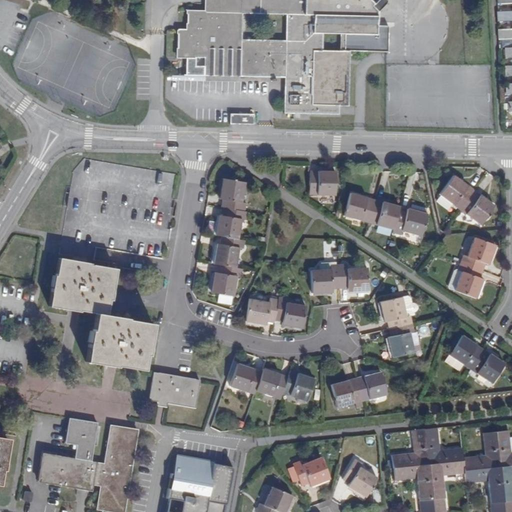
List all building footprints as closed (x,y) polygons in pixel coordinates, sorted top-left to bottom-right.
[(204,0),(204,13),(200,13),(183,13),(182,30),(172,30),(171,57),(194,58),(194,52),(199,53),(198,58),(197,76),(279,78),(278,115),(332,116),(332,107),(340,108),(341,53),(337,53),(332,53),(315,53),(316,35),(332,35),(338,35),(369,36),(369,13),(363,6),(365,4),(361,1),(361,0),(204,0)] [(511,0),(497,0),(498,6),(510,5),(511,12),(511,11),(511,0)] [(121,5),(121,15),(138,15),(138,6),(121,5)] [(511,30),(511,11),(511,12),(498,12),(499,24),(511,23),(511,30)] [(138,29),(138,15),(121,15),(121,28),(138,29)] [(511,30),(499,31),(499,42),(511,41),(511,30)] [(247,126),(247,117),(224,117),(224,125),(247,126)] [(335,172),(309,172),(309,195),(335,196),(335,172)] [(460,210),(474,191),(453,176),(439,194),(460,210)] [(223,209),(243,212),(244,204),(240,204),(243,184),(222,180),(218,200),(222,201),(220,209),(223,209)] [(494,206),(474,191),(460,210),(480,225),(494,206)] [(368,223),(375,201),(350,194),(344,217),(368,223)] [(399,207),(375,201),(368,223),(393,229),(399,210),(399,207)] [(215,237),(221,238),(237,240),(240,220),(244,221),(245,212),(243,212),(223,209),(222,217),(218,216),(215,237)] [(399,210),(393,229),(393,232),(400,234),(401,230),(421,235),(426,215),(407,209),(406,212),(399,210)] [(237,240),(221,238),(219,246),(217,246),(215,253),(207,252),(205,260),(208,264),(220,266),(235,268),(238,250),(242,251),(244,242),(237,240)] [(461,265),(482,273),(486,264),(488,265),(494,247),(474,239),(467,257),(464,256),(461,265)] [(76,264),(61,262),(58,278),(55,277),(55,279),(52,279),(51,289),(53,289),(52,297),(54,298),(53,310),(67,313),(67,315),(78,317),(79,313),(95,316),(98,316),(96,332),(93,331),(92,333),(91,333),(89,344),(90,344),(89,352),(93,353),(91,364),(105,366),(105,369),(116,371),(116,368),(140,372),(142,364),(145,364),(146,358),(147,359),(149,350),(146,349),(147,341),(150,341),(153,327),(128,322),(128,321),(124,320),(124,319),(115,318),(115,319),(106,317),(103,317),(104,309),(107,309),(108,303),(110,304),(111,296),(108,295),(109,287),(113,287),(116,271),(108,270),(90,268),(90,266),(86,265),(86,264),(76,262),(76,264)] [(332,290),(340,289),(338,266),(338,263),(320,265),(319,269),(319,271),(310,272),(312,294),(332,293),(332,290)] [(338,266),(340,289),(348,288),(348,292),(368,290),(365,268),(346,269),(345,265),(338,266)] [(480,280),(482,273),(461,265),(458,271),(457,271),(454,272),(448,289),(450,291),(476,300),(483,281),(480,280)] [(242,270),(235,268),(220,266),(217,275),(214,275),(211,294),(218,296),(217,303),(229,305),(231,299),(232,299),(236,278),(240,279),(242,270)] [(389,330),(412,325),(410,316),(414,315),(414,313),(417,311),(416,305),(414,303),(411,303),(410,298),(407,296),(379,303),(384,322),(387,322),(389,330)] [(278,298),(277,300),(274,321),(282,322),(281,325),(301,329),(305,306),(285,303),(286,299),(278,298)] [(273,325),(274,321),(277,300),(269,299),(268,303),(249,300),(245,321),(273,325)] [(413,333),(412,325),(389,330),(391,337),(387,338),(392,358),(414,353),(409,333),(413,333)] [(471,369),(485,350),(463,335),(446,361),(459,370),(463,364),(471,369)] [(506,364),(485,350),(471,369),(493,384),(506,364)] [(255,394),(256,391),(262,373),(238,365),(231,386),(255,394)] [(263,369),(262,373),(256,391),(280,399),(282,393),(287,378),(263,369)] [(193,408),(199,379),(153,372),(148,401),(157,402),(156,408),(166,409),(167,404),(193,408)] [(289,372),(287,378),(282,393),(306,402),(314,380),(289,372)] [(379,373),(356,379),(362,401),(385,394),(379,373)] [(362,401),(356,379),(332,386),(338,408),(362,401)] [(99,488),(95,510),(105,511),(124,511),(138,431),(109,426),(103,465),(90,463),(97,425),(69,420),(65,445),(76,447),(74,461),(42,456),(37,485),(92,494),(93,487),(99,488)] [(426,430),(430,465),(465,462),(464,459),(463,449),(441,452),(438,429),(426,430)] [(394,456),(395,469),(430,465),(426,430),(413,432),(415,454),(394,456)] [(497,433),(501,468),(511,467),(511,438),(510,439),(509,431),(497,433)] [(464,459),(465,462),(466,472),(501,468),(497,433),(484,434),(487,456),(464,459)] [(213,464),(176,457),(168,499),(182,502),(179,511),(222,511),(230,468),(212,465),(213,464)] [(329,480),(321,459),(302,466),(301,462),(293,465),(301,487),(309,484),(310,487),(329,480)] [(362,466),(355,461),(343,480),(349,484),(348,487),(365,497),(376,479),(360,468),(362,466)] [(465,462),(430,465),(434,511),(447,511),(444,476),(466,474),(466,472),(465,462)] [(434,511),(430,465),(395,469),(396,481),(418,479),(422,511),(434,511)] [(511,511),(511,467),(501,468),(506,511),(511,511)] [(492,511),(506,511),(501,468),(466,472),(466,474),(467,484),(489,482),(492,511)] [(285,511),(293,497),(272,489),(264,507),(260,505),(257,511),(285,511)] [(30,491),(21,490),(20,500),(28,501),(30,491)]
